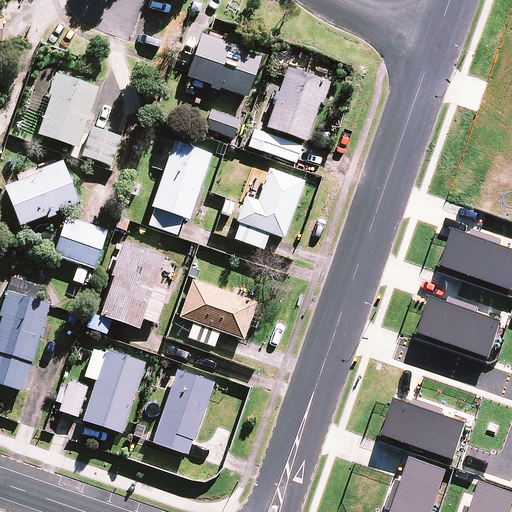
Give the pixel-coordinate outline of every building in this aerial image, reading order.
[(219,91),(246,100),(259,61),(220,47),(221,44),(200,37),(186,80),(210,88),(209,91),(218,94),(219,91)] [(308,146),(328,86),(285,72),(277,96),(274,95),(271,103),(274,104),(265,132),(308,146)] [(88,116),(96,91),(54,77),(47,99),(50,100),(37,138),(76,151),(85,124),(89,125),(91,118),(88,116)] [(204,132),(232,142),(239,123),(210,113),(204,132)] [(120,138),(91,128),(81,158),(110,168),(120,138)] [(247,150),(294,166),(300,148),(253,132),(247,150)] [(511,219),(511,140),(507,138),(483,209),(511,219)] [(181,221),(187,224),(210,158),(172,146),(150,211),(153,212),(181,221)] [(53,215),(77,206),(60,164),(41,172),(42,175),(3,190),(18,229),(45,219),(47,222),(55,219),(53,215)] [(268,237),(282,242),(303,185),(267,172),(255,204),(244,200),(235,225),(268,237)] [(219,216),(229,219),(234,204),(224,201),(219,216)] [(175,238),(181,221),(153,212),(147,229),(175,238)] [(52,256),(93,271),(107,234),(66,219),(52,256)] [(262,252),(268,237),(238,227),(233,242),(262,252)] [(437,270),(508,294),(511,282),(511,255),(449,235),(447,239),(437,270)] [(99,319),(138,332),(162,260),(124,247),(99,319)] [(0,388),(22,395),(48,308),(33,303),(38,288),(9,280),(0,309),(0,320),(0,388)] [(218,335),(242,343),(256,306),(191,283),(178,320),(192,325),(218,335)] [(414,337),(485,360),(497,325),(426,301),(424,307),(414,337)] [(213,350),(218,335),(192,325),(186,341),(213,350)] [(144,366),(104,353),(81,424),(121,437),(144,366)] [(176,372),(151,445),(186,457),(212,384),(176,372)] [(58,414),(76,420),(87,390),(68,383),(58,414)] [(380,439),(451,463),(463,428),(392,404),(390,410),(380,439)] [(430,511),(443,474),(406,462),(388,511),(430,511)] [(507,511),(511,501),(511,498),(476,486),(467,511),(507,511)]
